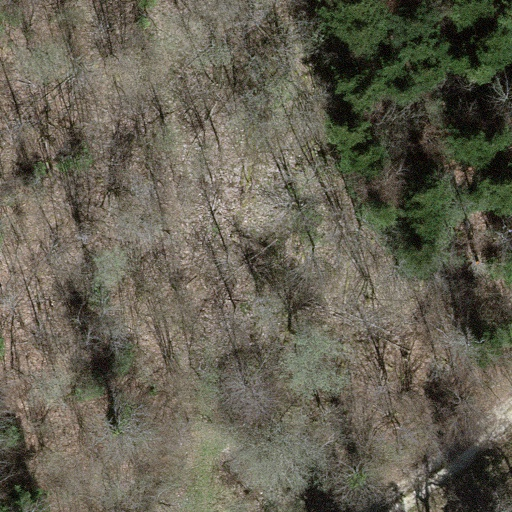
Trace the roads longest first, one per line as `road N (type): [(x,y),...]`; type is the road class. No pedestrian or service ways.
road 1 (track): [(204,511),(192,228),(167,0)]
road 2 (track): [(511,414),(375,511)]
